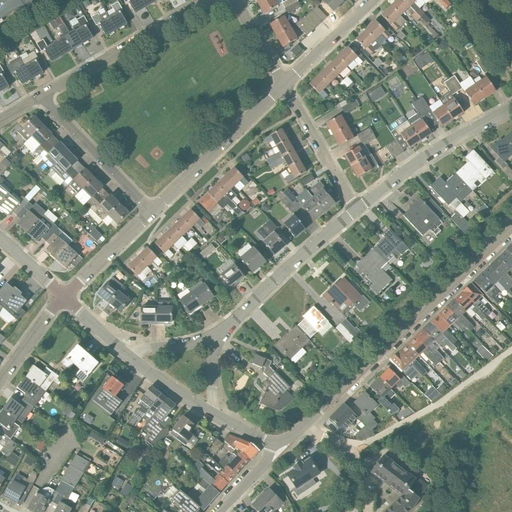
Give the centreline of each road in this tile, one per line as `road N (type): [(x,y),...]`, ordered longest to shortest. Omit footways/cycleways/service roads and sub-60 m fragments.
road 1 (tertiary): [(304,424),(511,224)]
road 2 (residential): [(211,342),(353,209)]
road 3 (residential): [(353,209),(423,155),(511,106)]
road 4 (residential): [(150,210),(281,80)]
road 5 (residential): [(41,92),(199,0)]
road 6 (residential): [(150,210),(41,92)]
road 7 (residential): [(353,209),(281,80)]
road 8 (residential): [(62,296),(150,210)]
